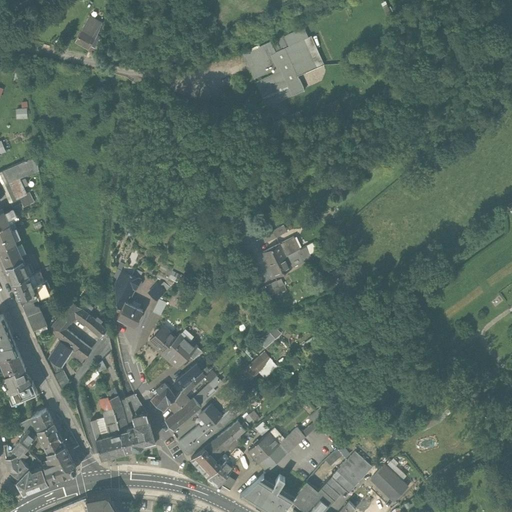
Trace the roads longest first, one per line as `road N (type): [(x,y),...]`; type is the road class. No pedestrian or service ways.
road 1 (residential): [(132,73),(170,107),(172,160),(242,228),(266,272)]
road 2 (tertiary): [(97,481),(0,284)]
road 3 (residential): [(168,484),(171,460),(128,359),(127,331)]
road 4 (residential): [(0,50),(20,47),(132,73)]
